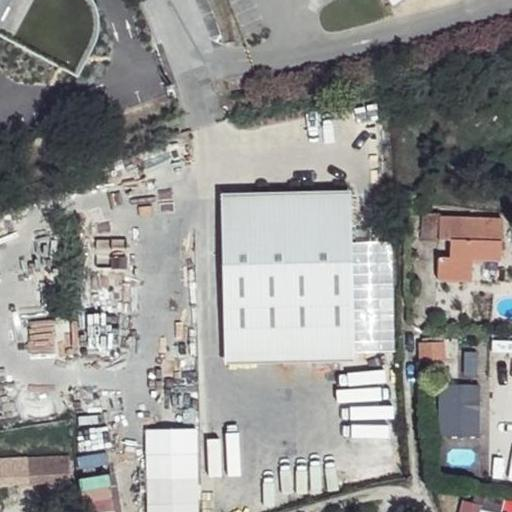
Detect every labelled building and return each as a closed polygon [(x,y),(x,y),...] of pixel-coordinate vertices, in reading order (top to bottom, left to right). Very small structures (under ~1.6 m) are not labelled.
[(0,0),(0,38),(77,79),(100,33),(100,17),(94,2),(92,0),(0,0)] [(390,0),(397,9),(412,0),(390,0)] [(254,202),(256,232),(221,235),(227,362),(364,356),(357,197),(254,202)] [(256,232),(254,202),(220,204),(221,235),(256,232)] [(446,220),(425,218),(425,242),(454,245),(505,247),(505,241),(502,226),(446,220)] [(511,226),(502,226),(505,241),(511,241),(511,226)] [(507,267),(505,247),(454,245),(455,266),(442,266),(443,288),(476,291),(479,267),(507,267)] [(439,348),(422,348),(421,364),(440,362),(439,348)] [(12,371),(16,422),(67,418),(63,367),(12,371)] [(478,385),(441,385),(441,438),(478,438),(478,385)] [(313,442),(324,492),(401,475),(390,425),(313,442)] [(70,463),(0,462),(0,480),(71,479),(70,463)]
